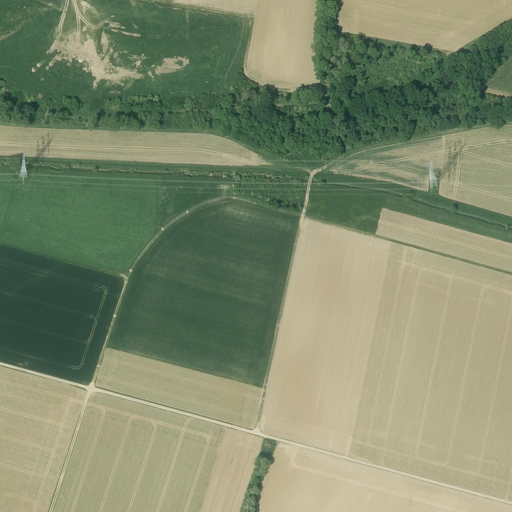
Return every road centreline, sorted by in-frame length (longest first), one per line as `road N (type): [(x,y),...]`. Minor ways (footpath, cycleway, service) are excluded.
road 1 (track): [(0,363),(511,503)]
road 2 (track): [(313,172),(216,132),(0,123)]
road 3 (track): [(340,156),(322,93),(279,93),(241,78),(248,20),(150,0)]
road 4 (track): [(302,215),(310,176),(340,156),(511,122)]
road 5 (track): [(126,277),(50,511)]
road 6 (track): [(302,215),(256,433)]
road 7 (track): [(511,273),(302,215)]
road 8 (track): [(126,277),(164,229),(205,203),(230,197),(302,215)]
road 9 (track): [(0,243),(126,277)]
